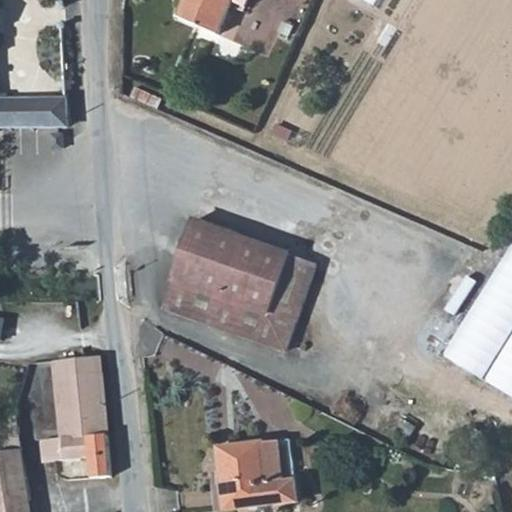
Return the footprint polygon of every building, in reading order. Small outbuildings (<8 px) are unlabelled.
[(189,0),(185,10),(223,25),(233,0),(189,0)] [(70,100),(0,101),(0,128),(71,127),(70,100)] [(67,147),(67,133),(56,134),(56,148),(67,147)] [(176,284),(268,316),(288,255),(195,225),(176,284)] [(511,249),(443,363),(511,406),(511,249)] [(176,284),(168,312),(289,352),(318,265),(288,255),(268,316),(176,284)] [(0,344),(6,346),(10,324),(0,322),(0,344)] [(108,379),(107,365),(66,368),(66,381),(108,379)] [(108,379),(66,381),(69,443),(47,444),(49,463),(96,461),(97,481),(117,479),(108,379)] [(2,420),(8,459),(29,456),(22,418),(2,420)] [(291,464),(298,463),(295,441),(289,442),(291,464)] [(291,464),(289,442),(264,445),(266,467),(291,464)] [(221,451),(231,511),(242,511),(297,504),(291,464),(266,467),(264,445),(221,451)] [(0,510),(37,505),(29,456),(8,459),(0,460),(0,510)] [(304,503),(298,463),(291,464),(297,504),(304,503)]
